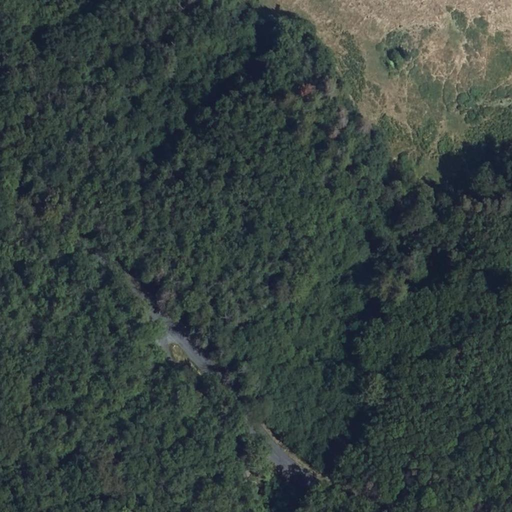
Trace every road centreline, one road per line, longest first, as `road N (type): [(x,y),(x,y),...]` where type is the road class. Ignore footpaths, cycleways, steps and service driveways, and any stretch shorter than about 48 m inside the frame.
road 1 (tertiary): [(392,511),(309,478),(161,320)]
road 2 (unclassified): [(161,320),(164,349),(261,511)]
road 3 (tertiary): [(161,320),(102,265),(0,196)]
